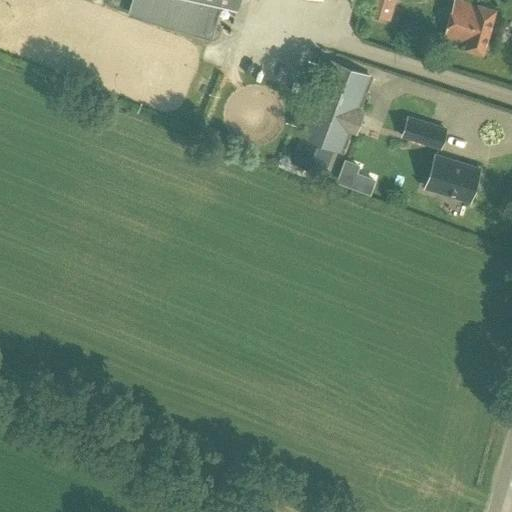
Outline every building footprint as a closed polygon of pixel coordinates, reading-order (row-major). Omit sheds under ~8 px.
[(238,12),(241,0),(132,0),(128,15),(211,39),(220,6),(238,12)] [(390,20),(395,0),(365,0),(362,12),(390,20)] [(484,53),(496,9),(477,4),(477,3),(465,0),(456,0),(445,39),(466,44),(465,48),(484,53)] [(329,60),(290,162),(326,174),(335,150),(343,152),(372,76),(364,73),(329,60)] [(440,150),(448,128),(406,115),(399,138),(440,150)] [(471,200),(481,167),(438,154),(427,186),(471,200)] [(349,161),(346,174),(387,182),(391,162),(364,157),(362,164),(349,161)]
